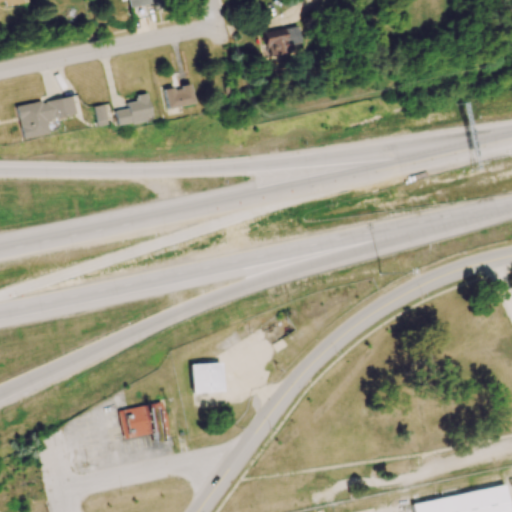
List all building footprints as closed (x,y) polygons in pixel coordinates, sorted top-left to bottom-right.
[(159,1),(158,0),(126,0),(128,8),(159,1)] [(262,30),(264,55),(287,53),(286,45),(300,43),(298,26),(262,30)] [(161,89),(163,108),(191,105),(189,86),(161,89)] [(150,118),(145,93),(133,95),(134,101),(124,103),(125,108),(112,111),(114,125),(150,118)] [(13,106),(19,139),(46,134),(43,120),(74,114),(70,95),(13,106)] [(91,106),(95,126),(105,124),(101,104),(91,106)] [(190,393),(220,392),(219,363),(189,364),(190,393)] [(124,437),(163,432),(160,403),(120,408),(124,437)] [(412,511),(411,504),(500,485),(506,511),(412,511)]
